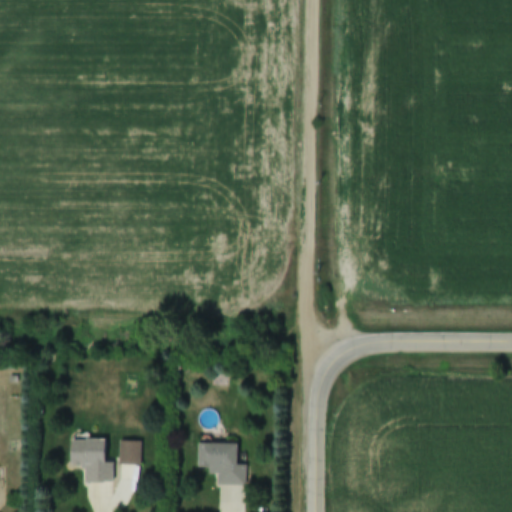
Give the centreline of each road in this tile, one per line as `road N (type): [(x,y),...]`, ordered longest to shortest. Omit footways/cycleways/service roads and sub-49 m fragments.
road 1 (residential): [(306,0),(310,270),(288,317),(303,343),(332,364)]
road 2 (residential): [(345,352),(334,0)]
road 3 (tertiary): [(315,511),(320,381),(345,352),(367,344),(511,346)]
road 4 (residential): [(289,310),(250,281),(201,261),(144,254),(0,258)]
